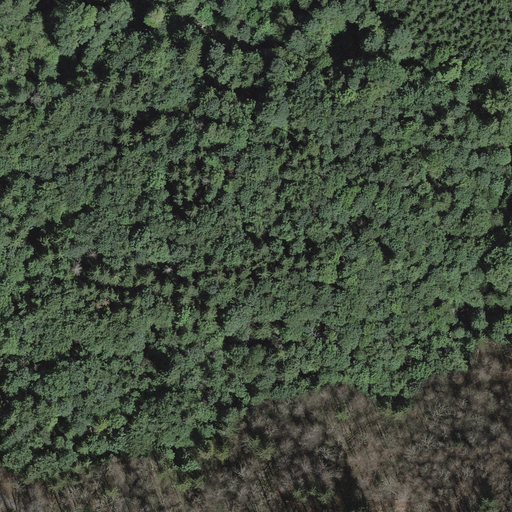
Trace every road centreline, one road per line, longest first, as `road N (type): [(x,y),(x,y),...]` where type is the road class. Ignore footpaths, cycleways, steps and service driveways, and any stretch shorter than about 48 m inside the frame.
road 1 (track): [(134,0),(151,74),(181,119),(210,140),(297,170),(330,191),(342,217),(336,285),(312,326),(276,342),(223,340)]
road 2 (track): [(511,93),(483,97),(330,53),(259,51),(157,0)]
road 3 (track): [(125,511),(125,476),(96,435),(0,356)]
